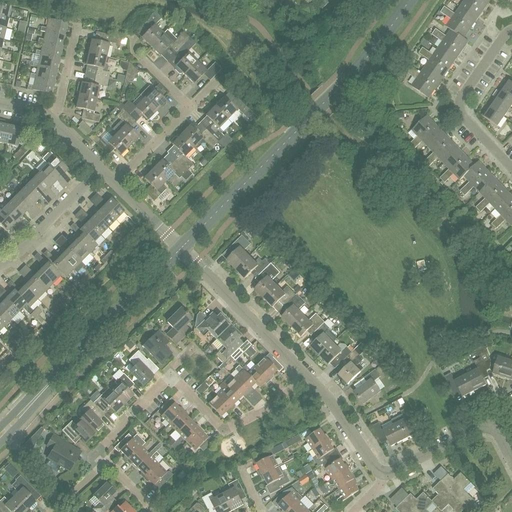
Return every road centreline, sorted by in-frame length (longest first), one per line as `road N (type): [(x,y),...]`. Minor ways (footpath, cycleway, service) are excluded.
road 1 (tertiary): [(181,248),(331,96),(410,0)]
road 2 (tertiary): [(0,436),(181,248)]
road 3 (residential): [(304,373),(181,248)]
road 4 (residential): [(511,168),(458,106),(511,29)]
road 5 (residential): [(304,373),(279,400),(224,429),(171,376)]
road 6 (residential): [(383,471),(482,425),(496,429),(511,459)]
road 7 (residential): [(0,267),(100,169)]
road 8 (unclassified): [(383,471),(304,373)]
road 9 (residential): [(107,462),(96,451),(171,376)]
